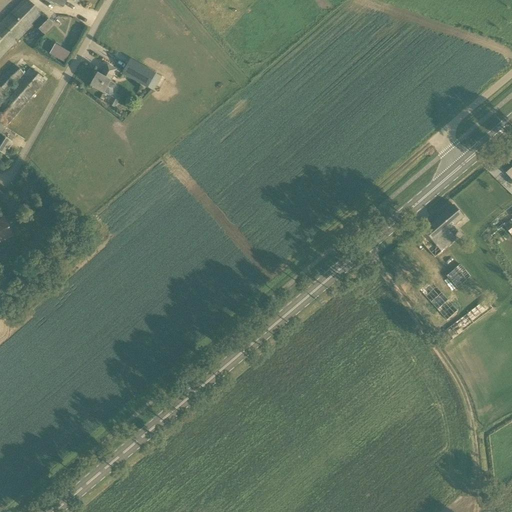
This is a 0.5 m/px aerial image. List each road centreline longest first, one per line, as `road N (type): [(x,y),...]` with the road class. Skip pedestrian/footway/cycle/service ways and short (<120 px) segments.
road 1 (primary): [(53,511),(510,124)]
road 2 (track): [(363,249),(456,368),(474,439),(471,511)]
road 3 (unclassified): [(0,179),(110,0)]
